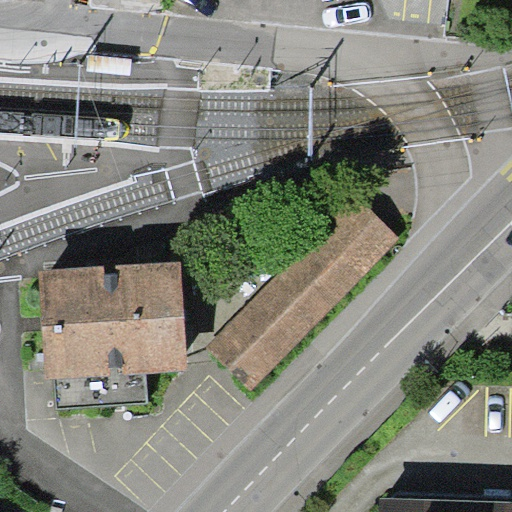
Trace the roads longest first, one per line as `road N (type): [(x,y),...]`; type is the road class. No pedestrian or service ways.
road 1 (secondary): [(511,219),(225,511)]
road 2 (residential): [(453,62),(48,23)]
